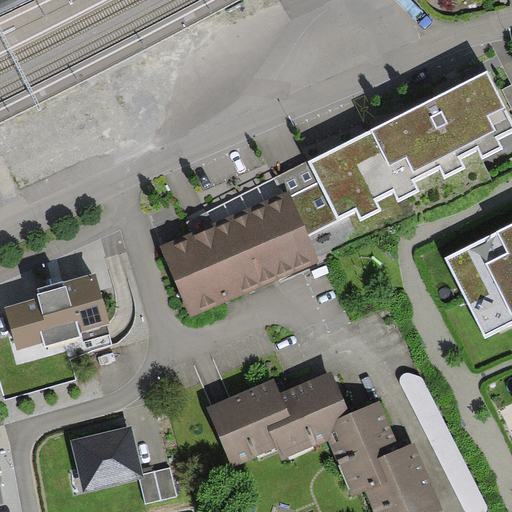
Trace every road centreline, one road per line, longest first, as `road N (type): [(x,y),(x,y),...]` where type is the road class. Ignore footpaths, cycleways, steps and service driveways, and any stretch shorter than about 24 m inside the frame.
road 1 (residential): [(511,23),(369,71),(114,183)]
road 2 (residential): [(114,183),(164,333),(163,354),(122,395),(35,425),(21,447),(32,511)]
road 3 (residential): [(114,183),(0,235)]
